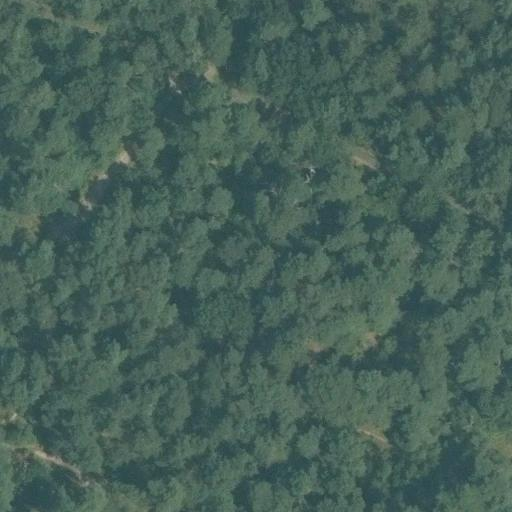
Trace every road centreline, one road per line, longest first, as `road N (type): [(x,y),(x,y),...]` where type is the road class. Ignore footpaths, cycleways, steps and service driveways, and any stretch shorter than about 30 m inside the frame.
road 1 (track): [(0,281),(63,226),(177,88),(202,80)]
road 2 (unknown): [(0,431),(31,405),(46,367),(68,238),(63,226)]
